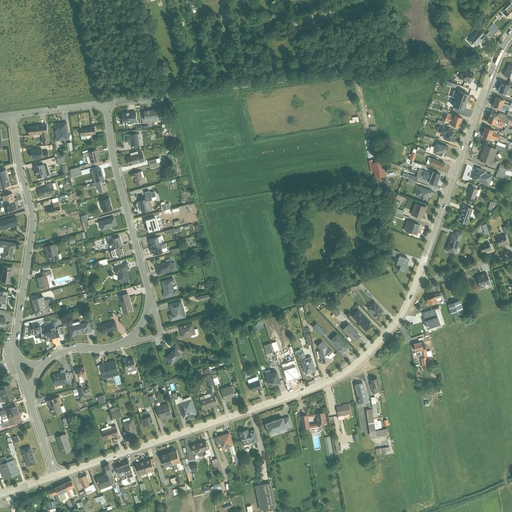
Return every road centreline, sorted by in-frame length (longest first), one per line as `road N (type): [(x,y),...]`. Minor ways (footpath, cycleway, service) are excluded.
road 1 (tertiary): [(55,476),(341,374),(389,329),(415,280)]
road 2 (residential): [(12,115),(33,219),(16,358)]
road 3 (tertiary): [(415,280),(497,56)]
road 4 (residential): [(106,103),(149,305)]
road 5 (residential): [(164,96),(355,73)]
road 6 (residential): [(355,73),(497,56)]
